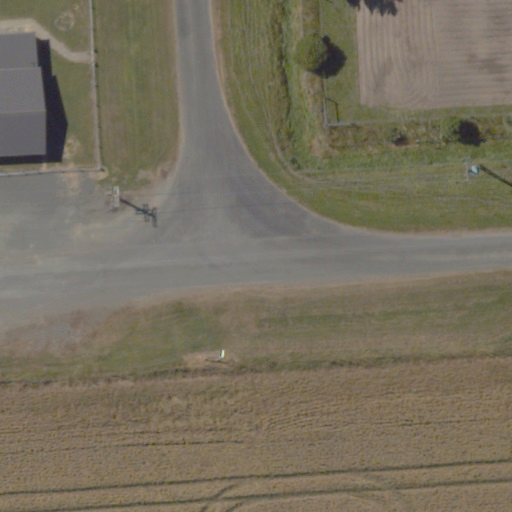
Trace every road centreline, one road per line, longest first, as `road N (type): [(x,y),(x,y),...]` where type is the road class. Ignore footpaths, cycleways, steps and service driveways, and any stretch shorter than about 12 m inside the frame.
road 1 (residential): [(209,273),(511,254)]
road 2 (residential): [(192,0),(209,273)]
road 3 (residential): [(0,286),(209,273)]
